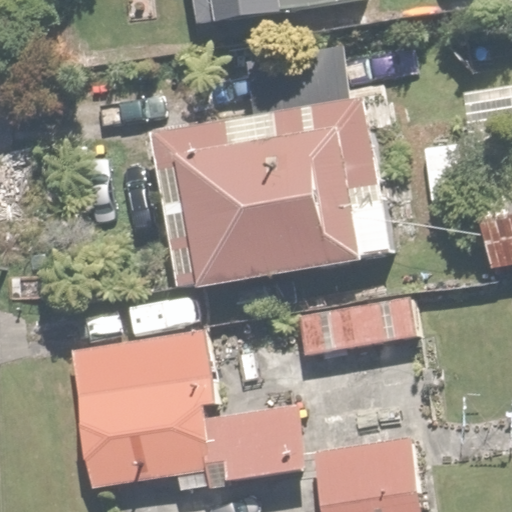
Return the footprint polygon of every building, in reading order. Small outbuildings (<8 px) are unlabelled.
[(182,0),(183,11),(318,0),(182,0)] [(511,259),(511,82),(508,83),(511,128),(511,175),(476,179),(484,262),(511,259)] [(370,93),(145,123),(167,283),(392,253),(370,93)] [(298,308),(303,347),(412,334),(408,296),(298,308)] [(211,331),(77,343),(91,486),(175,478),(175,484),(308,471),(301,399),(219,407),(211,331)] [(427,511),(416,435),(320,449),(328,511),(427,511)]
